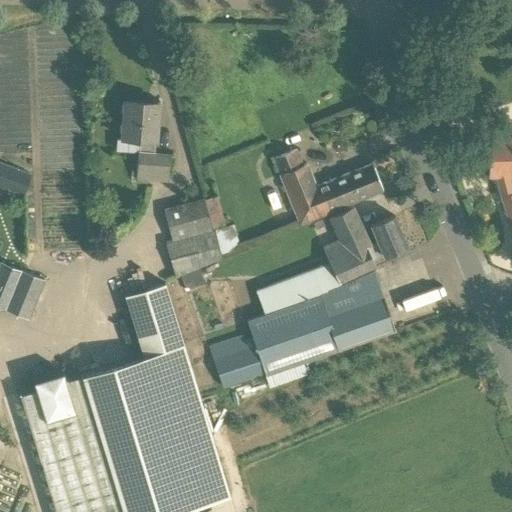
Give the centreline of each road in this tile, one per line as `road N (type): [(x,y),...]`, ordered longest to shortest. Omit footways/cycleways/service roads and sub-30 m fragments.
road 1 (unclassified): [(511,386),(399,91),(380,34),(379,0)]
road 2 (track): [(0,368),(43,511)]
